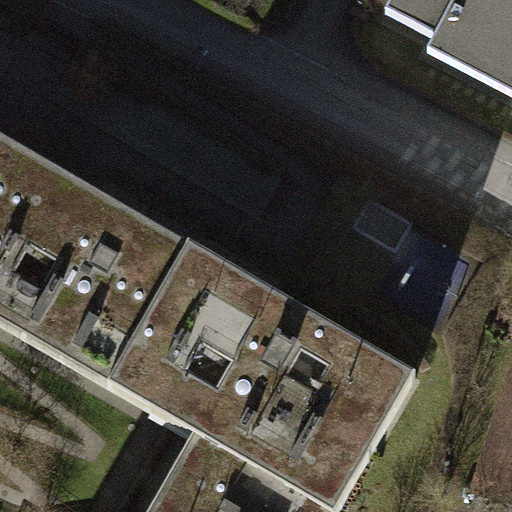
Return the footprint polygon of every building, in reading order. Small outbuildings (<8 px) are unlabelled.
[(511,0),(396,0),(389,15),(437,40),(430,54),(511,96),(511,0)] [(0,145),(0,227),(15,235),(49,175),(11,151),(0,145)] [(0,334),(96,390),(118,351),(145,366),(171,321),(190,332),(225,272),(49,175),(15,235),(0,227),(0,334)] [(182,455),(237,487),(226,506),(236,511),(336,511),(414,380),(225,272),(190,332),(171,321),(145,366),(118,351),(96,390),(189,444),(182,455)] [(511,442),(494,499),(511,504),(511,442)] [(236,511),(226,506),(237,487),(182,455),(148,511),(236,511)]
